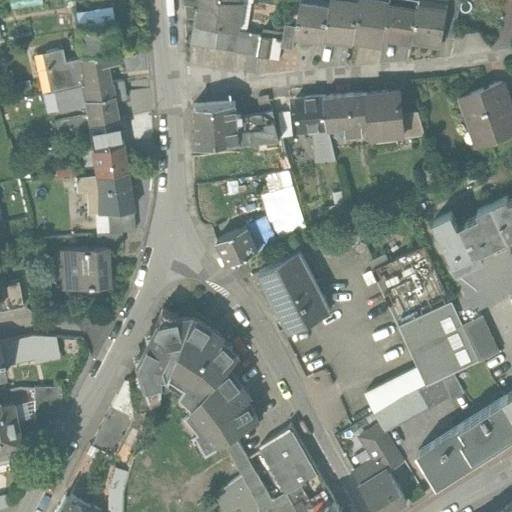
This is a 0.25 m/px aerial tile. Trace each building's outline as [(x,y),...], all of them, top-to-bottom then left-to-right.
[(227,0),(205,0),(201,24),(240,30),(244,3),(237,2),(227,0)] [(371,1),(357,0),(337,0),(337,5),(334,32),(367,36),(367,32),(371,1)] [(370,0),(371,1),(367,32),(396,36),(396,32),(399,0),(370,0)] [(410,0),(399,0),(396,32),(423,35),(424,31),(427,2),(410,0)] [(459,2),(441,0),(427,0),(427,2),(424,31),(455,34),(459,2)] [(337,5),(302,1),(300,24),(299,35),(333,39),(334,32),(337,5)] [(92,49),(125,44),(121,19),(88,25),(92,49)] [(240,30),(201,24),(196,23),(193,42),(283,56),(285,45),(286,37),(240,30)] [(299,35),(300,24),(288,23),(286,37),(285,45),(297,47),(299,35)] [(87,84),(82,58),(68,60),(65,48),(46,52),(54,89),(85,83),(86,84),(87,84)] [(124,62),(121,50),(82,58),(87,84),(119,78),(116,64),(124,62)] [(122,97),(119,78),(87,84),(86,84),(90,103),(122,97)] [(511,125),(511,103),(503,81),(457,99),(466,120),(470,119),(478,139),(511,125)] [(405,83),(368,88),(373,126),(374,137),(411,132),(407,100),(405,83)] [(368,88),(318,94),(323,127),(347,124),(348,134),(368,132),(367,127),(373,126),(368,88)] [(292,97),(296,130),(311,128),(323,127),(318,94),(292,97)] [(126,119),(122,97),(90,103),(92,115),(94,125),(98,124),(126,119)] [(241,97),(193,101),(197,142),(279,135),(277,115),(265,117),(243,119),(241,97)] [(407,100),(411,132),(426,130),(422,98),(407,100)] [(264,101),(265,117),(277,115),(276,100),(264,101)] [(92,115),(90,103),(59,110),(61,121),(92,115)] [(130,144),(126,119),(98,124),(100,135),(105,134),(108,148),(130,144)] [(331,157),(323,127),(311,128),(314,159),(331,157)] [(135,171),(130,144),(108,148),(101,150),(106,176),(135,171)] [(106,213),(108,211),(140,208),(135,171),(106,176),(88,179),(90,193),(102,192),(106,213)] [(298,204),(288,175),(267,183),(277,212),(298,204)] [(511,199),(508,201),(506,196),(492,203),(509,239),(511,237),(511,199)] [(454,212),(435,221),(459,271),(484,259),(481,252),(509,239),(492,203),(477,210),(479,216),(460,225),(454,212)] [(108,211),(110,231),(133,229),(142,228),(140,208),(108,211)] [(262,247),(250,219),(212,235),(224,263),(262,247)] [(110,231),(100,232),(101,247),(113,246),(134,244),(133,229),(110,231)] [(101,247),(61,251),(66,294),(118,288),(113,246),(101,247)] [(426,248),(370,275),(414,368),(423,386),(479,359),(426,248)] [(323,310),(297,253),(257,271),(284,328),(323,310)] [(180,316),(162,307),(133,361),(137,373),(134,378),(139,381),(145,397),(147,396),(146,394),(154,390),(155,390),(157,389),(157,372),(157,373),(157,372),(167,373),(166,375),(170,376),(172,370),(199,318),(193,314),(180,316)] [(185,408),(186,409),(236,373),(229,365),(239,354),(233,348),(233,342),(226,342),(222,338),(224,334),(199,318),(172,370),(186,380),(180,389),(181,389),(182,390),(183,390),(193,400),(185,408)] [(32,334),(0,339),(0,351),(3,364),(39,357),(40,360),(43,360),(43,358),(59,355),(56,336),(32,334)] [(414,368),(362,393),(374,415),(381,412),(411,393),(423,386),(414,368)] [(187,410),(189,408),(200,423),(193,428),(195,430),(199,427),(208,443),(206,444),(207,446),(259,417),(248,396),(251,393),(236,373),(186,409),(187,410)] [(33,426),(48,425),(47,411),(60,410),(60,387),(33,387),(33,426)] [(511,437),(511,396),(508,390),(413,451),(436,486),(511,437)] [(0,447),(5,446),(19,443),(11,402),(0,403),(0,447)] [(113,457),(133,419),(110,407),(91,446),(113,457)] [(400,446),(381,412),(374,415),(351,429),(369,460),(355,468),(379,511),(382,511),(410,497),(386,454),(400,446)] [(261,443),(286,487),(287,489),(301,480),(320,469),(294,424),(261,443)] [(236,431),(225,436),(242,470),(264,511),(300,511),(294,500),(287,489),(286,487),(273,495),(236,431)] [(5,446),(0,447),(0,473),(10,471),(5,446)] [(264,511),(242,470),(217,487),(227,508),(242,501),(247,511),(264,511)] [(109,480),(108,487),(108,503),(120,504),(121,481),(109,480)] [(301,480),(287,489),(294,500),(303,495),(308,492),(301,480)] [(306,501),(303,495),(294,500),(300,511),(344,511),(329,486),(306,501)] [(203,511),(221,499),(215,490),(197,502),(203,511)] [(78,504),(65,496),(55,511),(98,511),(100,510),(81,498),(78,504)] [(510,511),(505,503),(490,511),(510,511)]
